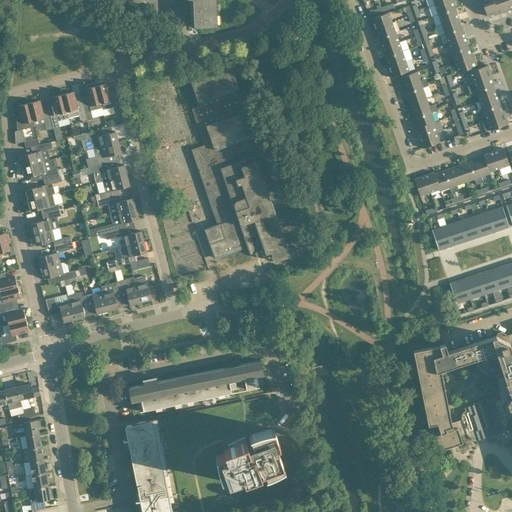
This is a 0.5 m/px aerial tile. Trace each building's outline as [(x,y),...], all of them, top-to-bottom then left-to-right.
[(192,0),(194,27),(218,26),(216,0),(192,0)] [(455,1),(454,0),(446,0),(435,4),(438,14),(455,8),(453,2),(455,1)] [(497,14),(492,0),(481,0),(487,16),(494,14),(494,16),(497,14)] [(507,11),(503,0),(492,0),(497,14),(507,11)] [(511,7),(511,0),(503,0),(507,11),(511,10),(510,8),(511,7)] [(409,5),(402,7),(403,10),(406,10),(408,17),(413,16),(409,5)] [(459,18),(455,8),(438,14),(442,24),(459,18)] [(374,29),(392,22),(389,12),(370,19),(374,29)] [(462,27),(459,18),(442,24),(435,26),(438,36),(440,35),(445,33),(462,27)] [(379,38),(396,32),(392,22),(374,29),(375,32),(377,32),(379,38)] [(465,37),(462,27),(445,33),(448,43),(465,37)] [(382,48),(399,42),(396,32),(379,38),(382,48)] [(469,47),(465,37),(448,43),(452,53),(469,47)] [(403,51),(399,42),(382,48),(386,57),(403,51)] [(471,53),(469,47),(452,53),(455,63),(474,56),(472,52),(471,53)] [(387,68),(406,61),(403,51),(386,57),(388,63),(386,64),(387,68)] [(477,66),(474,56),(455,63),(458,72),(477,66)] [(409,71),(406,61),(387,68),(391,78),(409,71)] [(204,227),(213,257),(250,246),(253,257),(269,252),(272,260),(286,256),(259,163),(217,161),(216,158),(217,146),(220,157),(231,154),(228,143),(250,136),(243,112),(236,112),(238,88),(230,64),(203,72),(217,73),(204,77),(203,90),(200,79),(188,78),(204,132),(207,133),(210,140),(214,140),(193,147),(216,223),(204,227)] [(473,81),(492,75),(488,65),(479,68),(470,71),(473,81)] [(410,74),(400,77),(404,89),(405,90),(406,93),(417,89),(415,83),(421,81),(417,71),(410,74)] [(493,79),(492,75),(473,81),(477,91),(494,85),(491,79),(493,79)] [(417,89),(406,93),(408,101),(409,103),(426,97),(423,88),(429,86),(428,83),(426,79),(421,81),(415,83),(417,89)] [(109,92),(107,83),(105,83),(104,81),(95,83),(102,108),(102,110),(113,107),(114,111),(120,110),(116,90),(109,92)] [(82,99),(81,99),(86,118),(87,121),(93,119),(91,111),(102,108),(95,83),(87,85),(87,88),(85,88),(87,97),(82,99)] [(497,95),(494,85),(477,91),(480,101),(497,95)] [(86,118),(81,99),(76,100),(74,92),(62,94),(67,112),(77,109),(80,120),(82,119),(86,118)] [(67,112),(62,94),(51,97),(54,106),(48,108),(53,128),(60,127),(58,121),(69,118),(67,112)] [(500,105),(497,95),(480,101),(483,111),(500,105)] [(426,97),(409,103),(412,112),(413,115),(415,118),(426,114),(424,108),(429,106),(426,97)] [(53,128),(48,108),(42,109),(40,100),(29,103),(34,126),(45,123),(47,130),(53,128)] [(34,126),(29,103),(18,106),(20,115),(16,116),(18,131),(34,126)] [(426,114),(415,118),(418,127),(435,121),(432,113),(438,111),(436,107),(435,104),(429,106),(424,108),(426,114)] [(502,111),(500,105),(483,111),(487,120),(505,114),(504,110),(502,111)] [(490,130),(509,124),(505,114),(487,120),(482,122),(486,131),(490,130)] [(436,132),(443,129),(440,120),(435,122),(435,121),(418,127),(416,128),(419,137),(436,132)] [(119,142),(116,131),(101,135),(100,130),(105,128),(73,136),(74,138),(82,140),(90,138),(93,148),(99,147),(119,142)] [(440,142),(437,133),(436,132),(419,137),(423,148),(440,142)] [(39,144),(38,138),(24,141),(26,148),(31,147),(39,144)] [(49,154),(47,149),(53,147),(53,148),(56,147),(55,141),(39,144),(31,147),(36,146),(37,151),(22,155),(25,166),(43,161),(44,161),(43,155),(49,154)] [(107,157),(121,153),(119,142),(99,147),(93,148),(95,156),(86,158),(88,167),(108,162),(107,157)] [(504,148),(493,152),(498,169),(510,165),(507,157),(504,148)] [(484,157),(482,157),(488,174),(491,173),(490,172),(498,169),(493,152),(484,155),(484,157)] [(471,161),(469,162),(473,173),(480,171),(481,177),(488,174),(482,157),(471,161)] [(52,168),(50,159),(25,166),(28,177),(42,173),(44,179),(47,178),(63,174),(62,167),(58,168),(58,167),(52,168)] [(110,168),(108,162),(88,167),(90,173),(94,172),(96,183),(102,181),(127,175),(124,164),(110,168)] [(469,162),(460,165),(466,182),(475,179),(477,185),(479,184),(483,182),(481,177),(480,171),(473,173),(469,162)] [(448,169),(444,171),(448,182),(454,180),(456,185),(466,182),(460,165),(448,169)] [(444,171),(437,173),(443,190),(450,188),(452,193),(456,192),(458,191),(456,185),(454,180),(448,182),(444,171)] [(435,172),(426,175),(431,192),(440,189),(440,191),(443,190),(437,173),(435,174),(435,172)] [(63,174),(47,178),(48,184),(65,180),(63,174)] [(116,190),(130,186),(127,175),(108,180),(102,181),(105,192),(95,195),(97,200),(118,195),(116,190)] [(426,175),(414,179),(420,196),(430,193),(431,192),(426,175)] [(52,194),(54,192),(53,188),(51,187),(48,188),(46,187),(45,185),(26,190),(29,200),(52,194)] [(55,204),(52,194),(29,200),(32,211),(41,209),(46,208),(47,213),(64,209),(62,203),(55,204)] [(119,201),(118,195),(97,200),(98,207),(114,203),(117,213),(136,208),(133,198),(119,201)] [(494,231),(509,226),(502,206),(488,211),(494,231)] [(138,219),(136,208),(117,213),(110,215),(113,225),(89,231),(90,237),(105,233),(110,232),(119,230),(118,225),(138,219)] [(65,215),(64,209),(47,213),(44,214),(45,220),(31,224),(33,234),(52,229),(49,219),(65,215)] [(480,236),(494,231),(488,211),(474,216),(480,236)] [(466,240),(480,236),(474,216),(460,220),(466,240)] [(453,245),(466,240),(460,220),(446,225),(453,245)] [(446,225),(431,230),(438,250),(453,245),(446,225)] [(55,240),(52,229),(33,234),(36,245),(55,240),(56,246),(72,242),(71,236),(55,240)] [(144,241),(141,231),(123,236),(125,246),(144,241)] [(6,233),(0,234),(0,252),(10,250),(11,255),(15,254),(13,246),(9,247),(6,233)] [(147,252),(144,241),(125,246),(119,247),(122,258),(106,262),(107,268),(114,267),(120,265),(130,262),(135,261),(133,256),(147,252)] [(58,252),(74,248),(72,242),(56,246),(58,252),(39,257),(42,267),(61,262),(58,252)] [(135,261),(130,262),(132,271),(151,266),(149,258),(135,262),(135,261)] [(80,275),(79,269),(63,273),(61,262),(42,267),(45,278),(59,275),(60,280),(64,279),(69,278),(74,277),(80,275)] [(498,289),(511,284),(505,265),(491,269),(498,289)] [(484,294),(498,289),(491,269),(478,274),(484,294)] [(18,287),(15,276),(6,278),(5,272),(0,273),(0,291),(18,287)] [(470,299),(484,294),(478,274),(464,278),(470,299)] [(145,276),(136,279),(135,279),(140,303),(151,300),(145,276)] [(464,278),(449,283),(456,303),(470,299),(464,278)] [(140,303),(135,279),(124,282),(124,280),(117,282),(121,294),(127,292),(130,305),(140,303)] [(115,295),(121,294),(117,282),(101,286),(102,292),(107,311),(118,308),(115,295)] [(12,300),(21,298),(18,287),(0,291),(3,302),(0,302),(0,308),(13,306),(12,300)] [(68,295),(69,301),(74,319),(85,317),(82,303),(85,302),(82,291),(68,295)] [(107,311),(102,292),(92,295),(97,314),(107,311)] [(74,319),(69,301),(56,304),(55,297),(48,299),(46,300),(50,315),(49,312),(52,311),(60,309),(61,312),(64,322),(74,319)] [(0,308),(0,318),(1,319),(3,326),(9,324),(26,320),(23,309),(15,311),(13,306),(0,308)] [(29,331),(26,320),(9,324),(11,334),(0,337),(0,338),(1,344),(17,340),(15,334),(29,331)] [(511,336),(507,338),(506,334),(501,332),(498,333),(496,336),(448,352),(445,344),(439,346),(433,348),(433,347),(413,351),(428,426),(430,425),(430,428),(429,429),(432,437),(433,437),(435,444),(439,443),(441,450),(460,444),(463,443),(462,440),(460,435),(467,433),(467,434),(468,435),(469,436),(470,437),(471,438),(473,438),(474,438),(475,438),(476,439),(504,430),(504,429),(505,428),(506,427),(507,426),(507,425),(508,423),(508,422),(508,421),(508,419),(511,417),(511,336)] [(236,387),(235,380),(244,379),(246,389),(256,387),(254,377),(263,375),(260,360),(239,365),(238,365),(225,368),(157,382),(156,378),(157,378),(156,378),(143,380),(143,381),(144,384),(129,387),(128,387),(132,402),(141,400),(143,410),(232,392),(231,392),(231,389),(236,387)] [(30,383),(17,386),(20,399),(40,394),(38,386),(31,388),(30,383)] [(20,399),(17,386),(4,389),(7,402),(9,409),(22,406),(20,399)] [(126,471),(130,470),(138,511),(200,511),(229,506),(225,483),(243,477),(244,479),(260,474),(260,472),(265,471),(282,464),(277,451),(276,447),(279,445),(273,429),(274,429),(276,429),(269,392),(133,420),(134,425),(121,427),(123,439),(118,440),(121,450),(123,455),(124,461),(126,471)] [(35,415),(34,410),(33,406),(23,409),(24,412),(23,413),(24,416),(25,415),(26,418),(35,415)] [(37,420),(24,422),(26,435),(39,433),(37,420)] [(41,446),(39,433),(26,435),(28,448),(41,446)] [(43,459),(41,446),(28,448),(30,461),(43,459)] [(45,472),(43,459),(30,461),(33,474),(45,472)] [(47,485),(45,472),(33,474),(35,487),(47,485)] [(35,487),(29,488),(33,511),(32,511),(33,511),(39,509),(45,508),(44,499),(49,498),(52,497),(51,491),(48,492),(47,485),(35,487)] [(21,490),(17,491),(14,492),(15,494),(12,494),(13,500),(18,499),(22,498),(21,490)]
